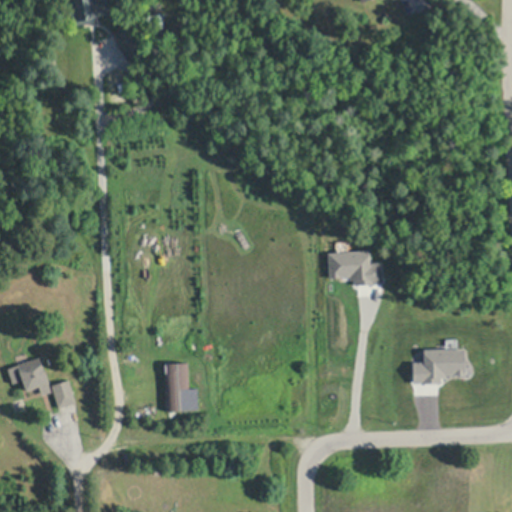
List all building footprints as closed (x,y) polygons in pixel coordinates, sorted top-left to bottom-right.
[(96,16),(74,21),(69,0),(107,0),(110,11),(95,14),(96,16)] [(148,48),(128,60),(112,34),(132,22),(148,48)] [(381,284),(380,263),(367,263),(366,251),(325,252),(326,279),(349,278),(350,285),(381,284)] [(440,383),(440,375),(461,375),(461,349),(420,349),(420,363),(409,363),(409,383),(440,383)] [(42,356),(53,390),(44,393),(42,387),(28,392),(24,379),(14,383),(9,367),(42,356)] [(188,361),(189,386),(197,385),(198,408),(168,410),(165,362),(188,361)] [(76,400),(59,405),(53,383),(70,378),(76,400)]
